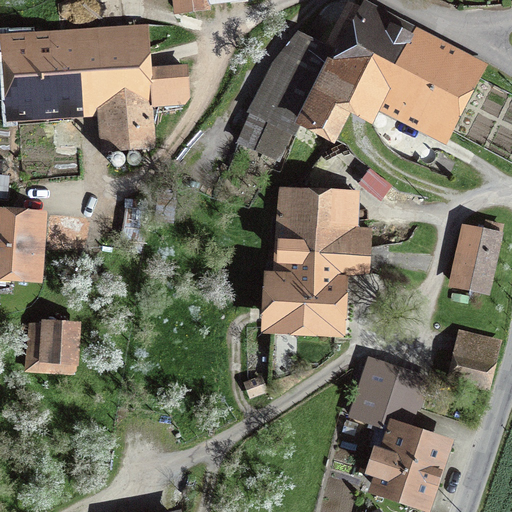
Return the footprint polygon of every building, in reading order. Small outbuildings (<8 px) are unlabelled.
[(217,14),(216,8),(271,1),(270,0),(178,0),(180,19),(217,14)] [(299,35),(248,113),(292,132),(343,155),(359,123),(379,133),(388,116),(453,148),(491,70),(363,9),(328,48),(299,35)] [(7,41),(13,129),(103,123),(105,158),(158,154),(155,113),(192,109),(188,71),(152,75),(149,31),(7,41)] [(292,132),(248,113),(235,142),(279,161),(292,132)] [(0,173),(0,194),(9,195),(10,174),(0,173)] [(273,282),(270,343),(354,347),(357,284),(377,285),(379,237),(357,236),(359,198),(285,194),(281,282),(273,282)] [(0,219),(0,288),(45,292),(49,223),(0,219)] [(488,222),(485,233),(499,237),(502,226),(488,222)] [(470,229),(455,284),(484,291),(499,237),(485,233),(470,229)] [(34,330),(30,377),(77,382),(82,335),(34,330)] [(465,340),(453,390),(491,399),(503,349),(465,340)] [(367,360),(352,414),(386,424),(394,398),(401,370),(367,360)] [(401,370),(394,398),(419,407),(429,378),(401,370)] [(386,424),(411,432),(419,407),(394,398),(386,424)] [(386,424),(367,484),(423,501),(442,442),(411,432),(386,424)]
